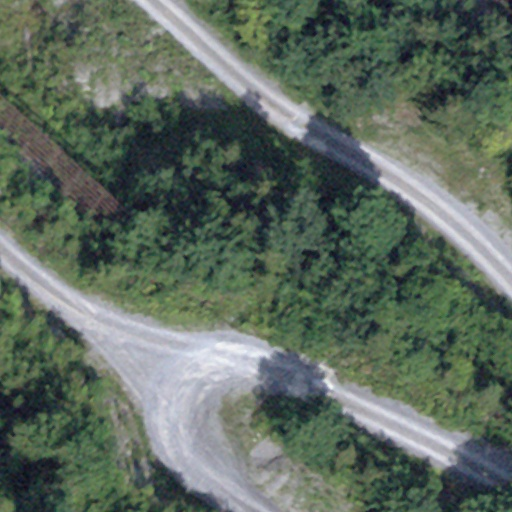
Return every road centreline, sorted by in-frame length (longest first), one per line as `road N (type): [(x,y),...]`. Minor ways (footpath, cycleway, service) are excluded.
road 1 (track): [(511,482),(273,365),(229,353),(185,355),(165,366),(159,390),(166,422),(194,453),(279,511)]
road 2 (track): [(152,0),(248,85),(430,197),(511,276)]
road 3 (track): [(165,366),(35,284),(0,251)]
